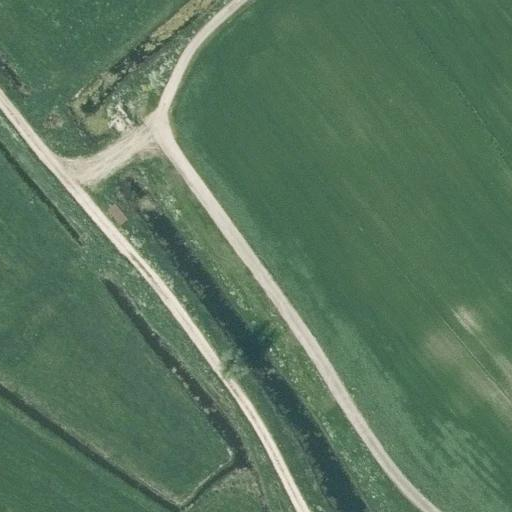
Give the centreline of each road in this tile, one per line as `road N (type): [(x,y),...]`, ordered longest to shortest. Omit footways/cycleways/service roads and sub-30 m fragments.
road 1 (track): [(241,0),(181,63),(163,107),(164,131),(381,458),(431,511)]
road 2 (track): [(300,511),(273,454),(208,356),(0,95)]
